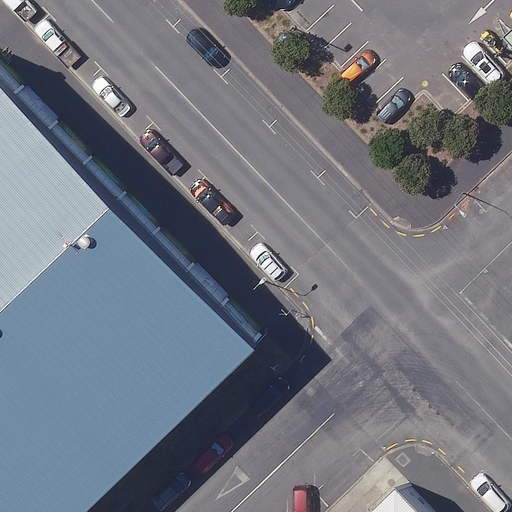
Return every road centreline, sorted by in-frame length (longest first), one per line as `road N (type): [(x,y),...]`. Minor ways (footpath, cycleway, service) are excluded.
road 1 (residential): [(93,0),(414,333)]
road 2 (unclassified): [(234,511),(414,333)]
road 3 (residential): [(414,333),(511,435)]
road 4 (unclassified): [(414,333),(511,245)]
